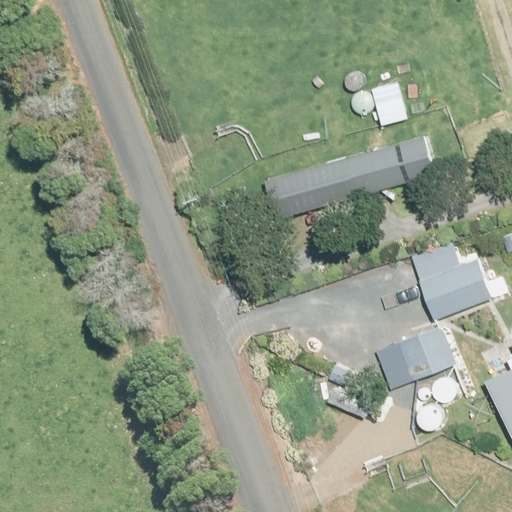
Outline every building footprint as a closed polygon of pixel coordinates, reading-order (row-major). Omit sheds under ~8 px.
[(402,78),(374,85),(383,122),(411,115),(402,78)] [(427,134),(267,178),(277,216),(438,173),(427,134)] [(471,234),(413,255),(437,318),(494,297),(471,234)] [(441,325),(377,349),(392,388),(456,365),(441,325)] [(511,353),(504,358),(508,365),(487,375),(511,426),(511,353)]
